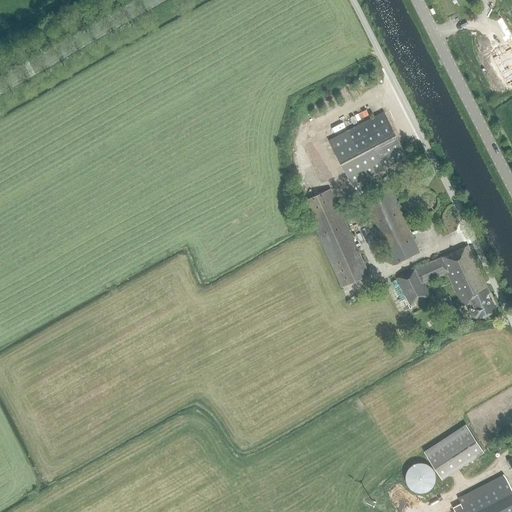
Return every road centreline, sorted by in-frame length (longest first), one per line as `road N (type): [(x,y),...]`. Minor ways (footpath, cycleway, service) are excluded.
road 1 (unclassified): [(511,316),(351,0)]
road 2 (secondary): [(511,186),(417,0)]
road 3 (secondary): [(0,88),(154,0)]
